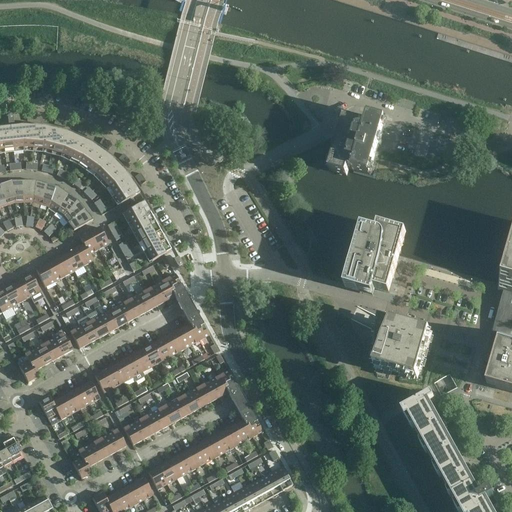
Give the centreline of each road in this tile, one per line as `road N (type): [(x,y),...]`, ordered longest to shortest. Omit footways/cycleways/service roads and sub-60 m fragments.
road 1 (residential): [(197,278),(197,257),(171,207),(118,137),(71,112),(0,107)]
road 2 (residential): [(227,277),(281,277),(480,334)]
road 3 (residential): [(200,192),(327,128),(342,99),(398,117)]
road 4 (residential): [(197,278),(196,302),(17,402)]
road 5 (residential): [(68,499),(260,393)]
road 6 (tertiary): [(200,192),(170,124),(200,0)]
road 7 (residential): [(511,489),(464,403),(480,334)]
road 8 (tertiary): [(318,511),(317,496),(260,393)]
